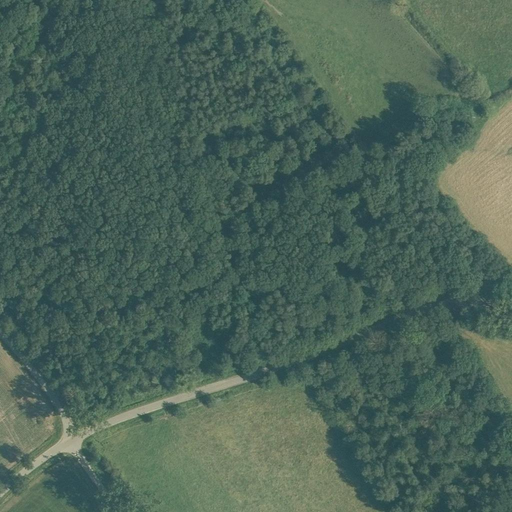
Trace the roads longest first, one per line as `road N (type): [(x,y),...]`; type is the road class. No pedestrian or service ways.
road 1 (tertiary): [(72,439),(412,313),(511,304)]
road 2 (unclassified): [(72,439),(56,402),(0,333)]
